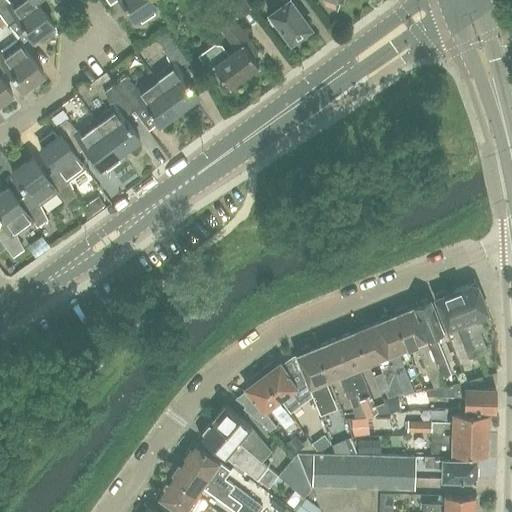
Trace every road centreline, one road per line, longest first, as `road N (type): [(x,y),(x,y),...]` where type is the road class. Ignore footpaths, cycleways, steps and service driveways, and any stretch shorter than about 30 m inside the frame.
road 1 (tertiary): [(12,308),(431,0)]
road 2 (residential): [(109,511),(179,417),(232,363),(279,334),(511,232)]
road 3 (tertiary): [(511,158),(461,0)]
road 4 (residential): [(0,133),(59,84),(111,19)]
